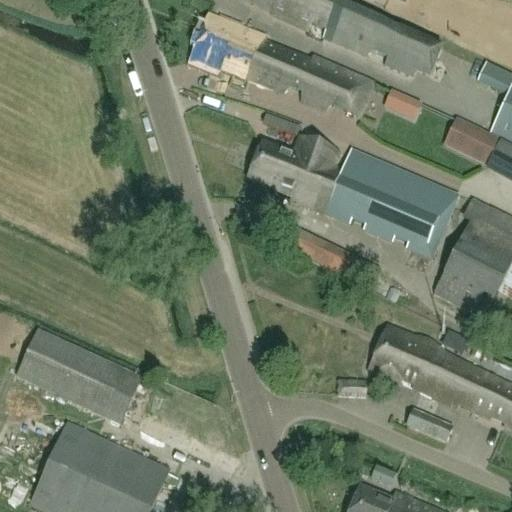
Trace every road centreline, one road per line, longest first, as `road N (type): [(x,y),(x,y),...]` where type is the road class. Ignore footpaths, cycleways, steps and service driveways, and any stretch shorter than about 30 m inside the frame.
road 1 (tertiary): [(255,412),(124,0)]
road 2 (unclassified): [(511,491),(340,414),(255,412)]
road 3 (unknown): [(212,0),(421,93)]
